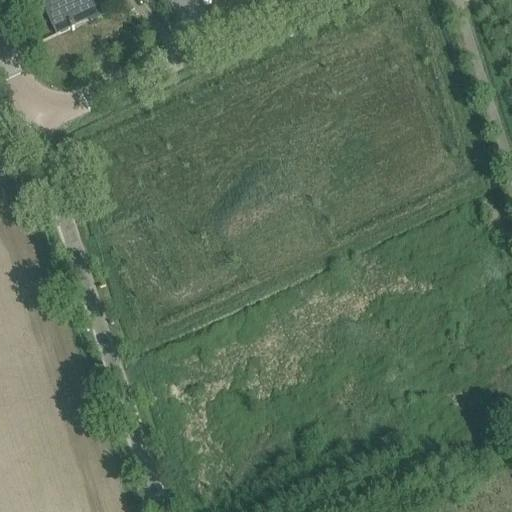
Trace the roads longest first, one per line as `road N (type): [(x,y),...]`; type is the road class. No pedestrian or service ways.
road 1 (unclassified): [(149,511),(18,129)]
road 2 (unclassified): [(18,129),(300,0)]
